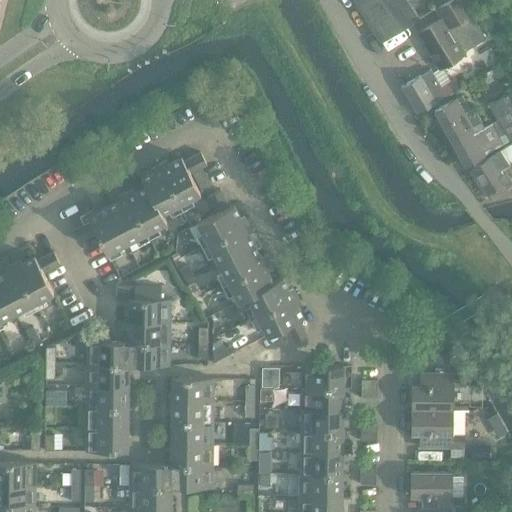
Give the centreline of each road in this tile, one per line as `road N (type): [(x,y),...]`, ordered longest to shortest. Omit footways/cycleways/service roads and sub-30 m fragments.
road 1 (residential): [(396,511),(396,327),(293,269),(214,133),(195,132),(0,240)]
road 2 (residential): [(511,257),(326,0)]
road 3 (tertiary): [(74,41),(101,53),(138,45),(162,0)]
